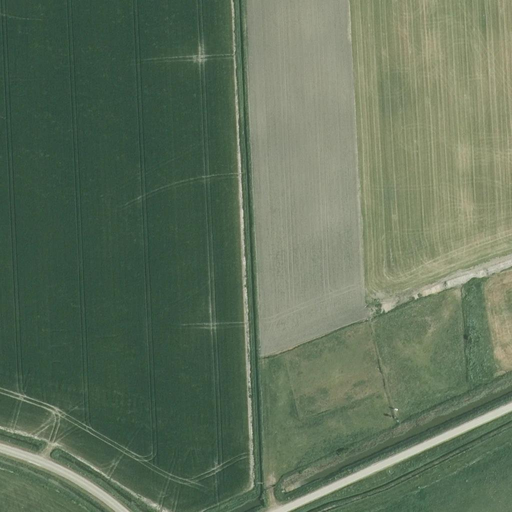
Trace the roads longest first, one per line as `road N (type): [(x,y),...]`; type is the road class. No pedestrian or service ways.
road 1 (unclassified): [(279,511),(511,406)]
road 2 (unclassified): [(123,511),(43,462),(0,448)]
